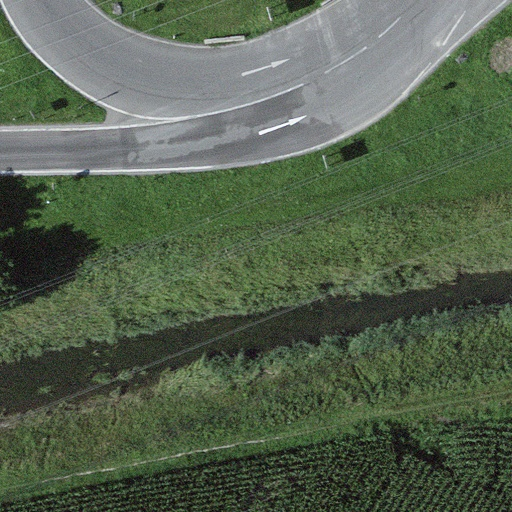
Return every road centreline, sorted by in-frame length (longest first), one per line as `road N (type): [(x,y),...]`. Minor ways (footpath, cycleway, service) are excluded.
road 1 (motorway): [(0,147),(245,129),(344,68)]
road 2 (unclassified): [(60,0),(113,55),(176,88),(242,91),(344,68)]
